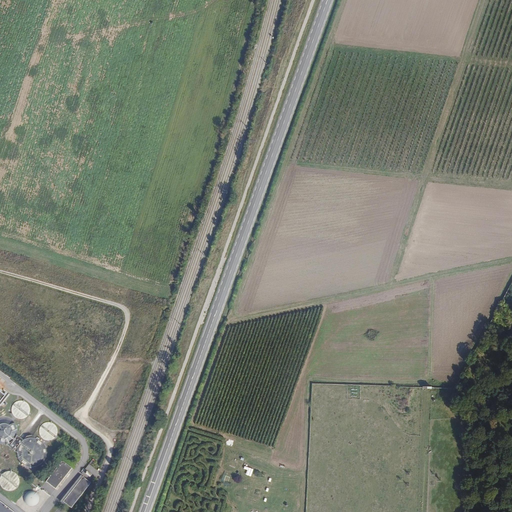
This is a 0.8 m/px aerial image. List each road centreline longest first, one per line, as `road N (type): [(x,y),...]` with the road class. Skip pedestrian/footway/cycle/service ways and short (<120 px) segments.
road 1 (track): [(422,511),(428,276),(237,308),(345,0)]
road 2 (secondary): [(327,0),(144,511)]
road 3 (track): [(86,511),(110,452),(83,417),(123,337),(126,313),(0,270)]
road 4 (track): [(389,284),(485,0)]
